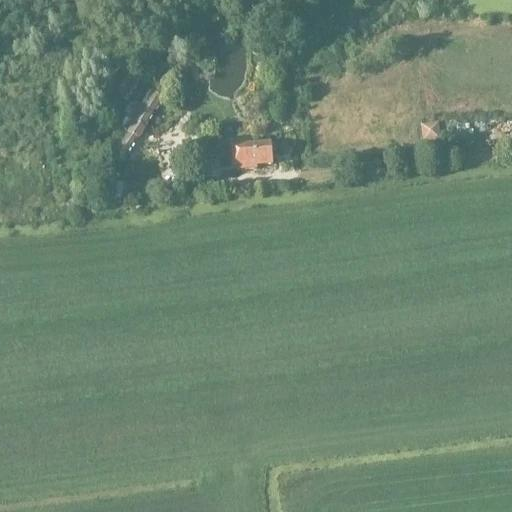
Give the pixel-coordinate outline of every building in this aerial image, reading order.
[(135,84),(125,78),(113,96),(124,103),(135,84)] [(125,118),(108,147),(116,152),(114,155),(123,161),(135,143),(137,143),(145,131),(144,130),(162,104),(146,94),(138,107),(142,109),(141,110),(133,106),(132,107),(127,105),(121,116),(125,118)] [(438,126),(421,126),(420,142),(438,143),(438,126)] [(243,145),(228,146),(231,171),(271,168),(269,147),(243,149),(243,145)] [(215,168),(195,169),(196,181),(216,179),(215,168)]
